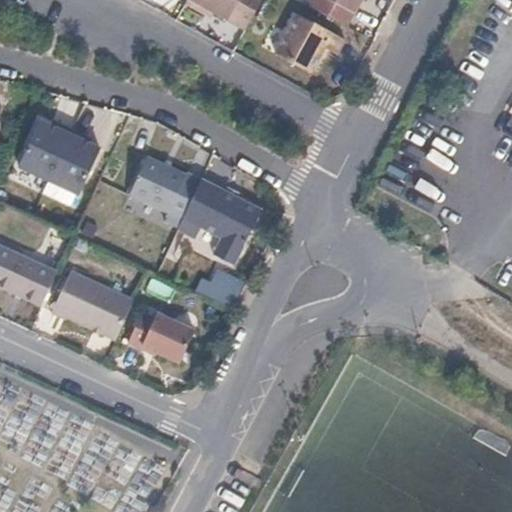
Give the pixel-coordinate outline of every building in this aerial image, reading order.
[(261,0),(187,0),(186,3),(202,12),(204,7),(214,13),(246,30),(261,0)] [(359,0),(310,0),(308,4),(346,24),(359,0)] [(212,17),(214,13),(204,7),(202,12),(212,17)] [(324,46),(337,53),(345,38),(297,13),(276,53),(311,71),(324,46)] [(58,127),(42,120),(22,165),(83,192),(103,147),(87,140),(89,135),(61,123),(58,127)] [(199,231),(221,240),(213,257),(233,267),(262,210),(201,182),(200,183),(147,160),(129,198),(182,222),(177,233),(195,241),(199,231)] [(0,290),(42,310),(58,275),(0,247),(0,290)] [(66,317),(117,340),(136,299),(71,270),(52,313),(66,320),(66,317)] [(150,279),(145,291),(165,300),(170,289),(150,279)] [(144,308),(131,340),(184,361),(198,327),(159,309),(157,314),(144,308)]
